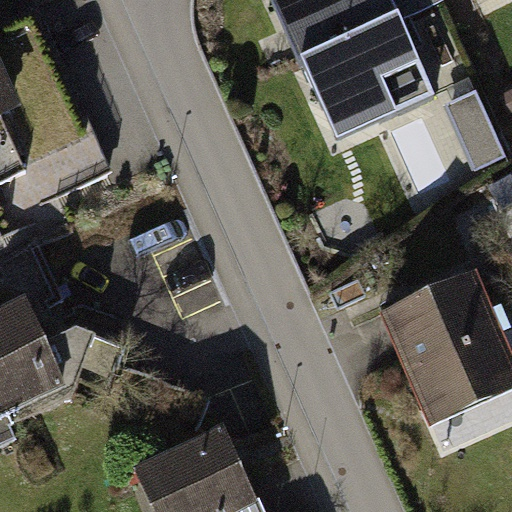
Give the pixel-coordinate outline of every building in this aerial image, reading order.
[(286,0),(274,6),(341,152),(440,106),(403,26),(448,5),(446,0),(286,0)] [(0,128),(24,118),(0,63),(0,128)] [(47,207),(119,171),(100,133),(28,169),(47,207)] [(511,354),(478,277),(383,319),(431,429),(511,392),(511,354)] [(0,320),(0,376),(49,355),(28,308),(0,320)] [(49,355),(0,376),(0,428),(69,398),(82,385),(108,395),(127,356),(83,340),(49,355)] [(259,511),(229,440),(138,479),(151,511),(259,511)]
